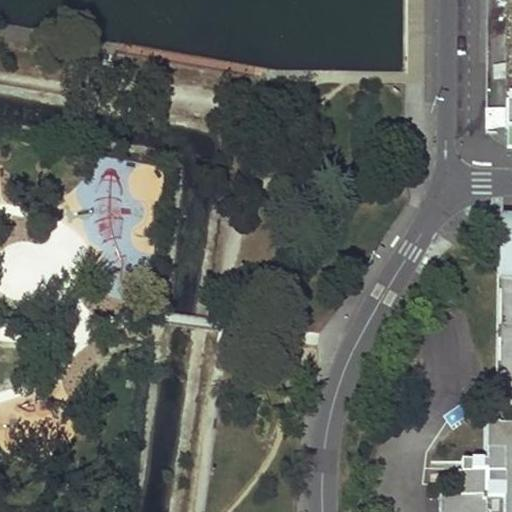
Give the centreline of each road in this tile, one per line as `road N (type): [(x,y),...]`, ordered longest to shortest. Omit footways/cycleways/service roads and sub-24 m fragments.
road 1 (residential): [(321,511),(321,448),(338,382),(446,180)]
road 2 (residential): [(449,0),(446,180)]
